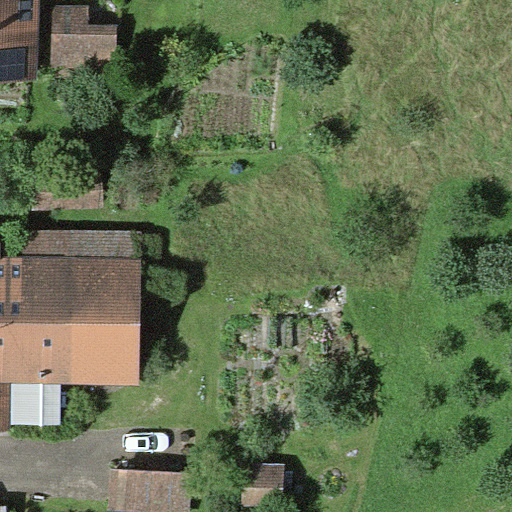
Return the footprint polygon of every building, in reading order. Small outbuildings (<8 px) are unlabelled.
[(0,0),(0,74),(37,75),(38,0),(0,0)] [(90,2),(52,2),(52,78),(118,78),(118,23),(90,23),(90,2)] [(52,202),(99,200),(97,163),(51,164),(52,202)] [(1,239),(0,239),(0,429),(12,429),(12,381),(139,381),(140,232),(25,231),(25,256),(1,256),(1,239)] [(285,462),(244,461),(243,504),(284,505),(285,462)] [(189,511),(191,471),(111,467),(109,509),(164,511),(189,511)]
